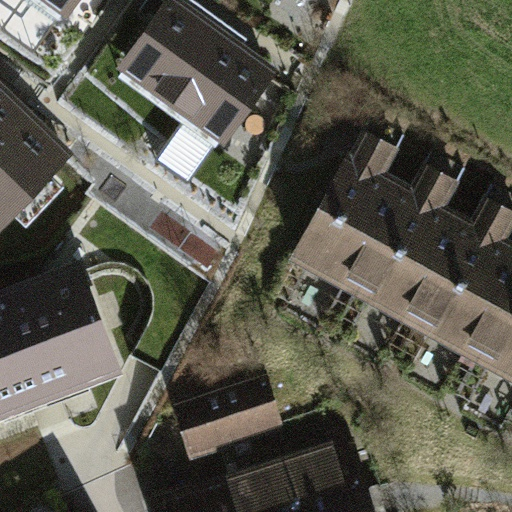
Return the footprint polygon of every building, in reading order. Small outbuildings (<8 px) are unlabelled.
[(223,132),(268,73),(171,1),(127,61),(223,132)] [(0,216),(63,153),(0,92),(0,216)] [(398,148),(365,130),(301,245),(363,278),(414,185),(386,170),(398,148)] [(426,164),(414,185),(363,278),(422,311),(473,218),(445,203),(457,181),(426,164)] [(511,210),(485,196),(473,218),(422,311),(483,344),(511,290),(511,239),(505,236),(511,223),(511,210)] [(78,268),(0,297),(0,407),(114,365),(78,268)] [(511,290),(483,344),(511,359),(511,290)] [(267,376),(178,402),(192,449),(281,422),(267,376)] [(333,440),(290,453),(307,511),(375,511),(356,447),(337,453),(333,440)] [(229,472),(232,485),(240,511),(307,511),(290,453),(229,472)] [(240,511),(232,485),(161,506),(162,511),(240,511)]
